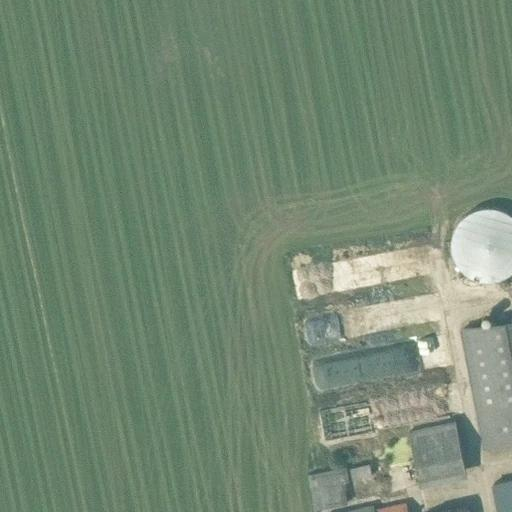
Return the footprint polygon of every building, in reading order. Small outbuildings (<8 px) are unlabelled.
[(511,214),(508,212),(502,209),(496,207),(489,207),(483,207),(477,209),(471,212),(466,215),(461,220),(457,225),(455,231),(453,237),(452,244),(452,245),(453,250),(455,256),(457,262),(461,267),(466,272),(471,275),(477,278),(483,280),(489,280),(496,280),(502,278),(508,275),(511,272),(511,214)] [(511,317),(461,327),(484,449),(511,443),(511,317)] [(326,436),(375,431),(372,402),(323,407),(326,436)] [(459,416),(412,429),(427,480),(473,467),(459,416)] [(314,509),(316,509),(349,503),(345,482),(350,481),(347,466),(308,475),(314,509)] [(511,511),(511,476),(492,481),(498,511),(511,511)] [(442,511),(408,511),(406,502),(375,509),(374,505),(341,511),(469,511),(468,506),(442,511)]
